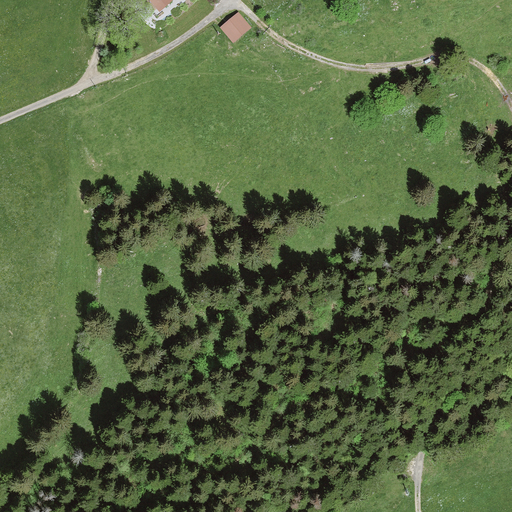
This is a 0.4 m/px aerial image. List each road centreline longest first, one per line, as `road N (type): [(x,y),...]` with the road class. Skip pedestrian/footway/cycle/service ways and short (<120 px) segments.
road 1 (track): [(511,104),(489,74),(464,59),(375,69),(337,64),(229,6),(159,53),(0,121)]
road 2 (track): [(418,511),(422,459),(452,382),(511,296)]
